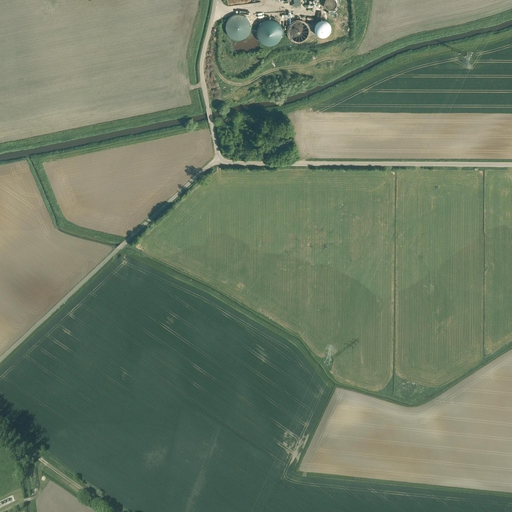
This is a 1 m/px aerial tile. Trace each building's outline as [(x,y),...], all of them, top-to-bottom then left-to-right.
[(337,4),(337,2),(336,0),(325,0),(325,2),(325,5),(327,7),(329,8),(331,8),(333,8),(335,6),(337,4)] [(225,21),(225,26),(226,31),(229,35),(234,38),(239,38),(244,37),(248,34),(250,29),(251,24),(249,19),(246,15),(242,13),(237,12),(232,14),(228,17),(225,21)] [(268,44),(273,44),(277,42),(280,39),(281,35),(282,30),(281,26),(279,23),(275,20),(271,18),(267,18),(263,19),(259,22),(257,26),(256,30),(256,34),(258,38),(261,41),(264,43),(268,44)] [(316,22),(315,23),(314,27),(315,31),(318,34),(322,35),(325,35),(328,34),(330,31),(331,28),(331,25),(331,24),(328,20),(326,19),(324,19),(321,18),(319,19),(317,21),(316,22)] [(308,32),(308,29),(308,26),(306,23),(302,20),(297,19),(294,19),(291,21),(288,25),(287,28),(287,32),(289,35),(290,37),(292,38),(295,40),(299,40),(303,39),(305,37),(307,35),(308,32)] [(316,22),(306,23),(308,26),(308,29),(308,32),(307,35),(318,34),(315,31),(314,27),(315,23),(316,22)]
